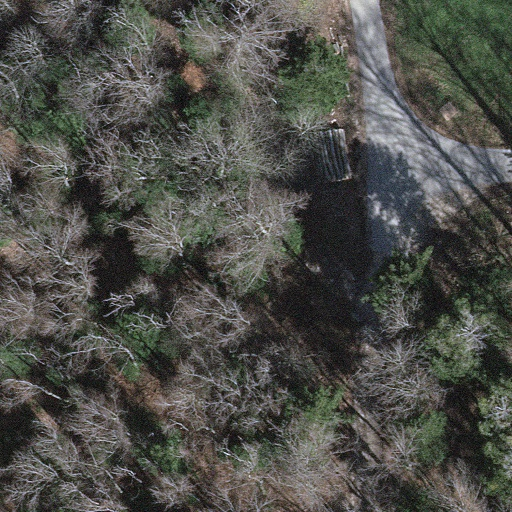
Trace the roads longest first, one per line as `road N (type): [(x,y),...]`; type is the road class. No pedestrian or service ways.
road 1 (track): [(487,511),(466,483),(441,402),(410,174)]
road 2 (track): [(378,511),(399,215),(410,174)]
road 3 (unclassified): [(365,0),(410,174),(437,188),(511,189)]
